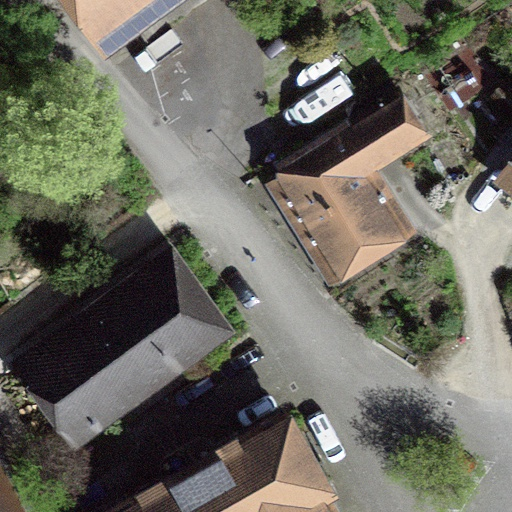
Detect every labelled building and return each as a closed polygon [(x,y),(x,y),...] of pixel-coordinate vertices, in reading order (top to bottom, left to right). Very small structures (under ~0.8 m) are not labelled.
[(138,0),(69,0),(93,32),(138,0)] [(396,97),(351,125),(345,117),(272,163),(334,263),(395,225),(359,168),(418,132),(396,97)] [(23,368),(68,432),(210,327),(165,264),(23,368)] [(329,511),(318,490),(323,487),(282,415),(114,511),(329,511)] [(19,511),(0,475),(0,511),(19,511)]
